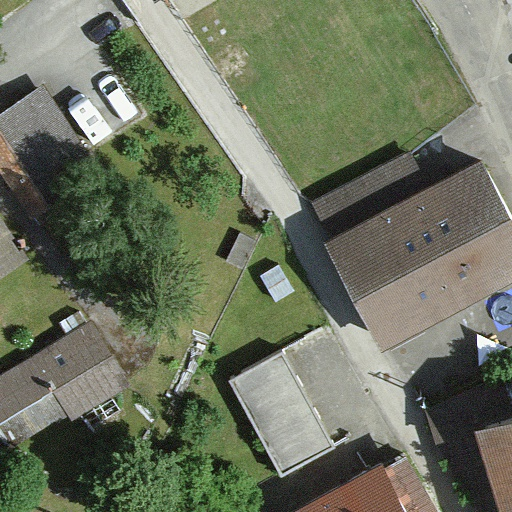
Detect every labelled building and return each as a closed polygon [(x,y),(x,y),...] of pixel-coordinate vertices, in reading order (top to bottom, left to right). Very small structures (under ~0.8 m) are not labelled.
[(94,165),(43,88),(0,115),(0,154),(34,205),(94,165)] [(511,225),(473,152),(320,233),(381,349),(511,279),(511,225)] [(122,382),(87,327),(0,380),(0,425),(14,448),(122,382)] [(233,372),(289,467),(342,436),(286,341),(233,372)] [(511,511),(511,413),(480,423),(506,511),(511,511)] [(289,511),(434,511),(403,452),(289,511)]
